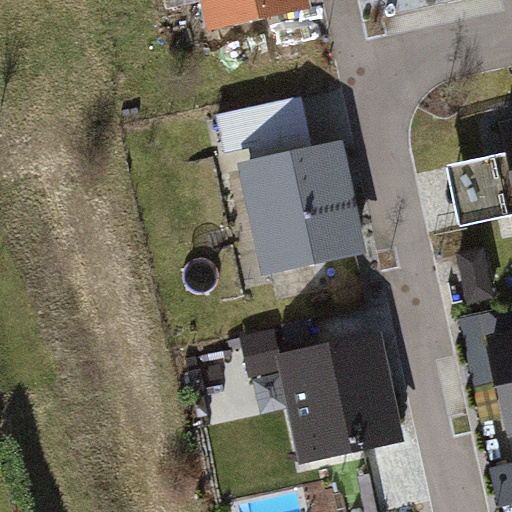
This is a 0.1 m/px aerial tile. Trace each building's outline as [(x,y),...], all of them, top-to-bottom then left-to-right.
[(173,0),(176,9),(206,2),(206,0),(173,0)] [(210,0),(215,23),(310,2),(309,0),(210,0)] [(260,169),(316,158),(302,97),(245,111),(254,147),(260,169)] [(231,152),(254,147),(245,111),(223,116),(231,152)] [(253,171),(273,270),(362,251),(342,152),(316,158),(260,169),(253,171)] [(295,333),(315,445),(417,427),(397,315),(295,333)] [(511,332),(495,336),(511,418),(511,332)]
